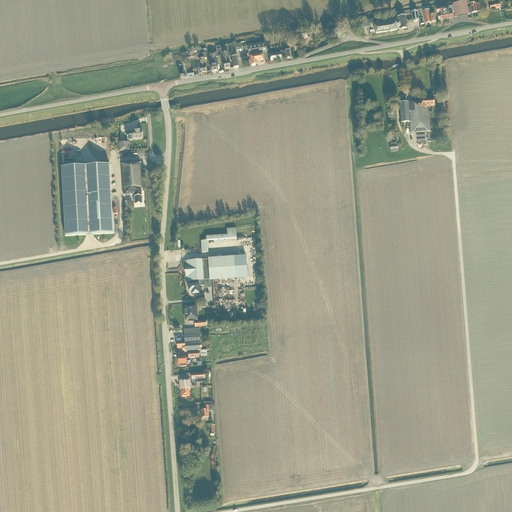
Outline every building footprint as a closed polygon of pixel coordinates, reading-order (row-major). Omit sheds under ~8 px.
[(477,3),(470,4),(469,0),(468,0),(469,4),(470,4),(470,7),(467,8),(469,14),(471,13),(471,14),(481,12),(480,4),(477,5),(477,3)] [(495,9),(500,8),(499,1),(494,2),(488,3),(490,10),(495,9)] [(455,4),(452,4),(453,6),(454,12),(455,17),(456,17),(458,17),(469,15),(469,14),(467,8),(467,5),(466,2),(456,4),(455,4)] [(454,12),(453,6),(444,8),(446,19),(453,18),(452,12),(454,12)] [(439,9),(436,9),(437,13),(440,13),(440,17),(437,17),(438,21),(441,20),(446,19),(444,8),(439,9)] [(430,23),(436,22),(434,15),(434,14),(431,14),(432,15),(431,15),(429,10),(423,11),(426,24),(430,23)] [(400,30),(407,28),(405,17),(398,18),(395,19),(392,19),(393,23),(396,23),(397,30),(400,29),(400,30)] [(374,24),(374,26),(375,34),(383,33),(390,32),(390,31),(397,30),(396,23),(393,23),(392,19),(389,20),(390,21),(386,22),(386,21),(383,21),(383,22),(379,23),(379,22),(376,22),(376,23),(374,24)] [(293,41),(294,45),(302,44),(301,40),(308,39),(307,34),(296,36),(296,41),(293,41)] [(285,59),(291,58),(290,50),(287,50),(286,45),(289,44),(288,39),(282,40),(285,59)] [(264,61),(264,60),(268,59),(265,43),(247,46),(251,65),(258,64),(258,62),(264,61)] [(215,57),(221,56),(219,47),(216,47),(217,53),(209,54),(211,64),(210,64),(212,72),(218,71),(216,63),(215,57)] [(221,56),(222,56),(224,70),(230,69),(227,52),(221,53),(222,56),(221,56)] [(200,68),(197,69),(198,74),(207,73),(206,67),(206,65),(205,65),(204,59),(206,58),(205,54),(196,55),(197,60),(199,60),(200,68)] [(409,112),(411,133),(430,132),(428,112),(427,112),(427,107),(430,106),(434,106),(434,99),(414,101),(410,102),(410,103),(408,103),(408,102),(399,103),(401,123),(410,122),(409,112)] [(127,140),(143,139),(142,131),(140,131),(135,131),(135,132),(126,133),(127,140)] [(119,151),(129,150),(129,142),(119,143),(119,151)] [(135,205),(142,205),(141,196),(141,197),(141,190),(142,190),(141,163),(121,164),(123,195),(134,195),(134,197),(135,205)] [(109,165),(61,168),(65,235),(65,237),(113,234),(112,203),(109,165)] [(201,241),(202,253),(208,253),(207,242),(237,240),(236,228),(227,229),(227,235),(206,236),(206,241),(201,241)] [(233,258),(203,260),(204,280),(205,286),(204,286),(204,289),(212,289),(211,280),(234,278),(248,277),(246,257),(233,258)] [(202,260),(185,262),(186,282),(190,281),(190,285),(192,285),(192,286),(189,286),(189,291),(192,291),(192,294),(193,294),(193,295),(196,295),(196,294),(199,294),(199,289),(199,286),(204,286),(205,286),(204,280),(203,260),(202,260)] [(197,319),(196,305),(184,306),(184,311),(185,311),(186,320),(189,320),(189,322),(195,322),(197,322),(197,321),(197,319)] [(179,352),(201,350),(199,328),(183,330),(184,343),(177,343),(177,349),(179,349),(179,352)] [(191,363),(191,358),(199,358),(199,353),(188,353),(189,358),(186,359),(186,357),(178,358),(178,364),(180,364),(180,366),(180,367),(186,366),(186,364),(191,363)] [(189,390),(190,390),(189,380),(179,380),(180,390),(181,390),(181,397),(190,397),(189,390)] [(209,418),(208,411),(212,411),(212,402),(205,403),(205,410),(201,411),(202,418),(209,418)]
